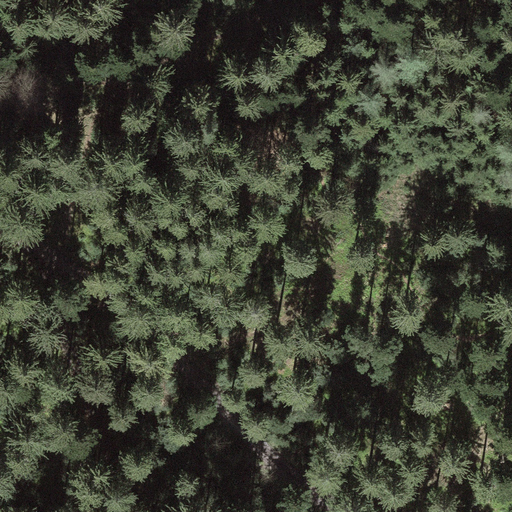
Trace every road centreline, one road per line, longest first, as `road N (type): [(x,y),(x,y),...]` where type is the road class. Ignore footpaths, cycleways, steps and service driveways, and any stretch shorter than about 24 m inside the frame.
road 1 (track): [(0,224),(65,257),(122,300),(239,429),(339,511)]
road 2 (track): [(345,0),(46,112),(0,121)]
road 3 (track): [(144,511),(116,465),(78,362),(65,257)]
